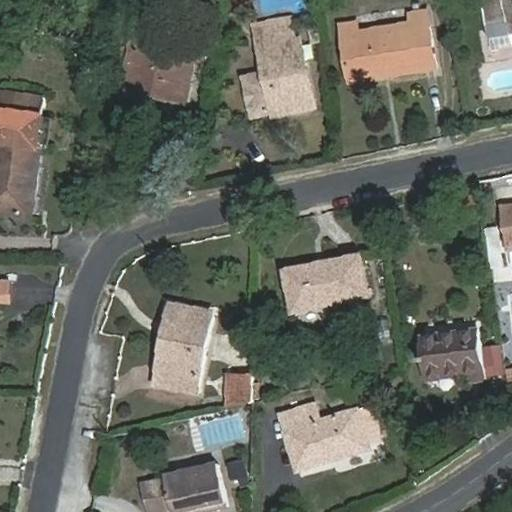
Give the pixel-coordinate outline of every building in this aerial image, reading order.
[(511,0),(482,0),(494,55),(511,51),(511,44),(511,39),(511,0)] [(124,92),(184,103),(192,57),(149,50),(154,21),(137,19),(124,92)] [(345,40),(359,37),(356,20),(342,23),(345,40)] [(279,23),(259,27),(264,47),(262,48),(267,71),(246,75),(254,115),(275,111),(276,114),(316,106),(307,61),(302,62),(295,26),(280,29),(279,23)] [(345,40),(351,77),(390,71),(391,76),(437,69),(430,24),(359,37),(345,40)] [(0,91),(0,214),(33,218),(49,98),(0,91)] [(296,313),(369,297),(361,257),(288,272),(296,313)] [(199,392),(214,314),(178,307),(173,333),(167,331),(157,384),(199,392)] [(467,376),(467,381),(487,378),(481,333),(422,341),(427,381),(467,376)] [(231,407),(255,401),(256,376),(231,375),(231,407)] [(371,449),(359,410),(321,422),(316,405),(283,415),(299,471),(371,449)] [(211,511),(232,508),(221,465),(167,476),(167,479),(142,484),(149,511),(211,511)]
